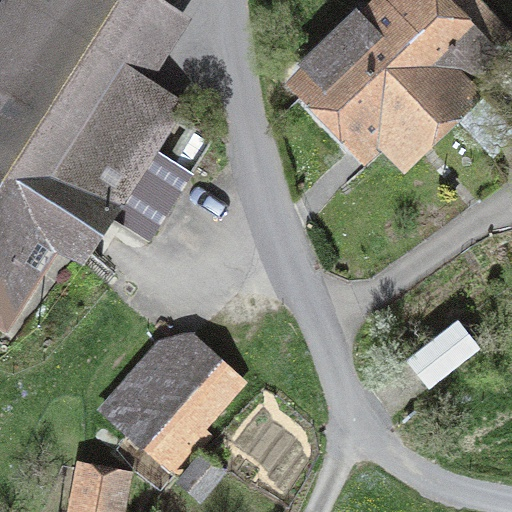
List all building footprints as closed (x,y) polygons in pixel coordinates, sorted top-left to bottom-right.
[(0,287),(43,220),(91,250),(180,113),(134,84),(167,33),(115,0),(15,0),(0,25),(0,287)] [(511,61),(511,41),(473,0),(401,0),(311,85),(364,142),(374,132),(400,160),(427,135),(430,139),(453,118),(489,157),(511,136),(475,96),(511,61)] [(460,318),(411,358),(430,382),(479,341),(460,318)] [(234,378),(205,351),(190,367),(168,346),(110,406),(166,455),(234,378)] [(79,511),(81,511),(122,511),(130,478),(89,469),(79,511)]
